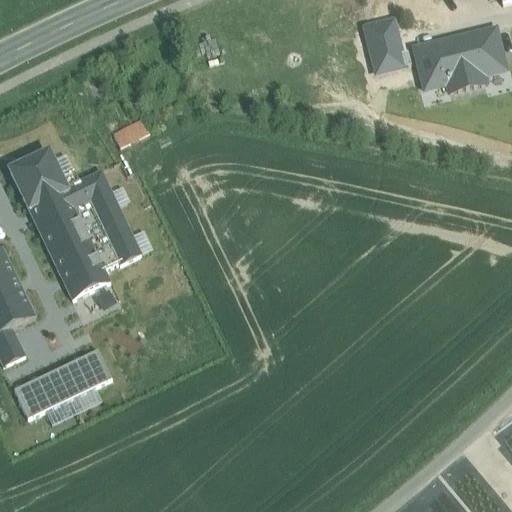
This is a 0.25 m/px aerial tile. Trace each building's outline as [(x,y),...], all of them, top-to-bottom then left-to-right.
[(373,0),(376,15),(418,7),(416,0),(373,0)] [(390,23),(362,30),(373,74),(401,67),(390,23)] [(497,31),(411,52),(423,98),(445,93),(447,101),(488,90),(486,82),(509,77),(497,31)] [(142,124),(113,138),(120,153),(150,139),(142,124)] [(49,158),(11,176),(30,216),(68,198),(66,195),(80,188),(74,177),(61,184),(49,158)] [(80,188),(66,195),(68,198),(30,216),(73,305),(110,287),(105,278),(141,260),(101,178),(80,188)] [(3,254),(0,255),(0,340),(12,334),(36,323),(24,298),(3,254)] [(37,292),(24,298),(36,323),(48,317),(37,292)] [(12,334),(0,340),(0,355),(18,347),(12,334)] [(18,347),(0,355),(0,364),(3,372),(25,361),(18,347)] [(98,357),(44,383),(43,383),(15,396),(28,424),(111,385),(98,357)]
